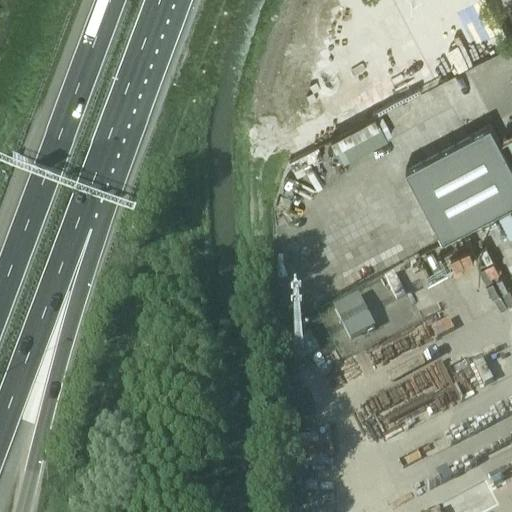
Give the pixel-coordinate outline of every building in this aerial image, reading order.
[(489,52),(504,45),(499,34),(484,41),(489,52)] [(381,112),(333,136),(346,161),(394,136),(381,112)] [(442,239),(511,202),(511,165),(490,124),(405,168),(442,239)] [(511,134),(503,140),(511,157),(511,134)] [(511,217),(509,211),(499,217),(510,237),(511,236),(511,217)] [(350,342),(373,330),(357,300),(334,312),(350,342)]
